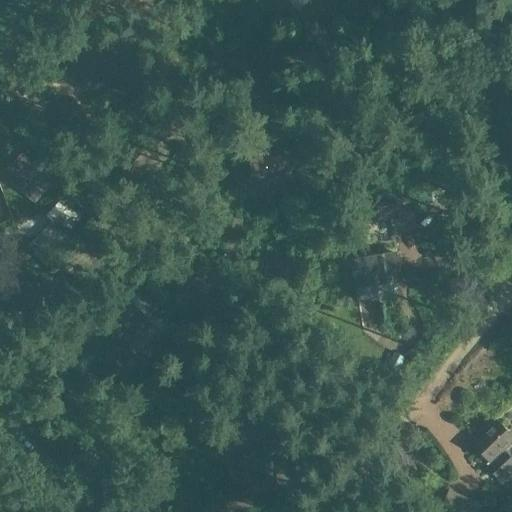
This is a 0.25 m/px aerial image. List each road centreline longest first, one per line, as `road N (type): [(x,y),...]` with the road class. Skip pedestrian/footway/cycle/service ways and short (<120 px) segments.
road 1 (track): [(458,1),(282,45),(0,326)]
road 2 (track): [(511,292),(315,511)]
road 3 (track): [(511,169),(457,0)]
road 4 (unclassified): [(88,511),(0,425)]
